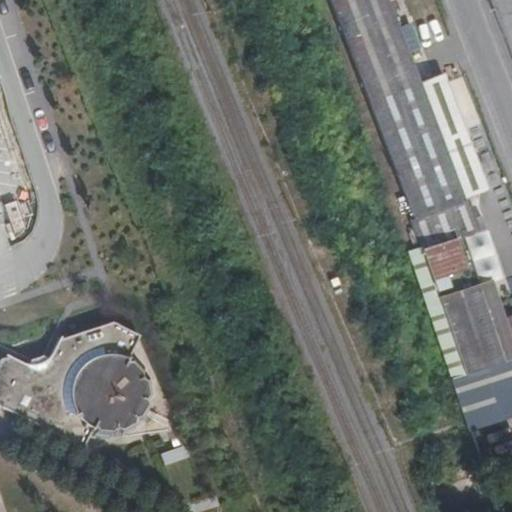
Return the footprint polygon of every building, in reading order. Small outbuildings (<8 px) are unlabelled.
[(386,0),(333,0),(415,216),(468,196),(487,189),(443,73),(418,82),(386,0)] [(415,216),(428,248),(460,236),(480,228),(468,196),(415,216)] [(424,249),(441,295),(477,282),(460,236),(428,248),(424,249)] [(441,295),(425,301),(462,400),(511,381),(511,314),(508,316),(492,276),(477,282),(441,295)] [(114,326),(56,344),(53,358),(47,360),(45,357),(27,361),(24,369),(19,369),(8,364),(0,365),(0,415),(79,455),(95,428),(98,442),(112,443),(119,432),(127,437),(137,429),(140,424),(146,426),(151,410),(145,404),(151,399),(149,388),(140,386),(144,375),(133,360),(122,366),(136,340),(114,326)] [(186,445),(160,451),(162,463),(189,457),(186,445)]
